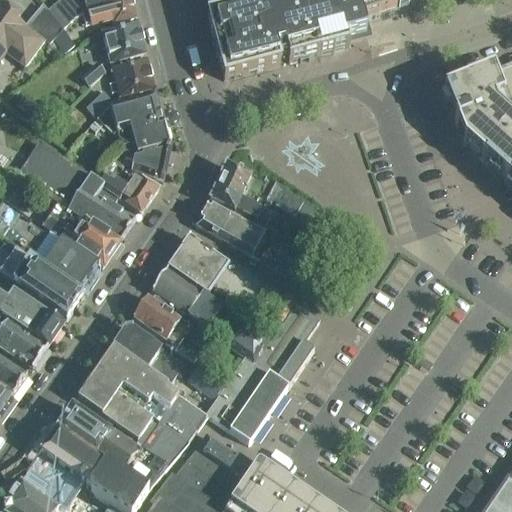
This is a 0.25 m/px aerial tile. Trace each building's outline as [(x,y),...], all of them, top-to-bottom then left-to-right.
[(44,9),(64,33),(83,15),(70,0),(64,0),(48,13),(45,9),(44,9)] [(104,0),(83,0),(87,11),(106,6),(104,0)] [(136,23),(130,0),(106,0),(109,8),(88,13),(90,21),(85,22),(86,28),(111,21),(113,29),(136,23)] [(288,66),(349,50),(347,43),(366,38),(363,25),(412,8),(409,0),(233,0),(237,13),(207,21),(213,45),(216,59),(217,59),(223,84),(280,69),(279,64),(287,62),(288,66)] [(27,30),(12,20),(14,17),(0,6),(0,63),(4,58),(25,73),(46,45),(50,48),(64,33),(44,9),(27,30)] [(110,69),(145,59),(137,27),(102,37),(110,69)] [(63,58),(76,49),(68,36),(54,45),(63,58)] [(119,103),(154,94),(147,64),(111,73),(119,103)] [(89,90),(104,76),(96,67),(81,81),(89,90)] [(465,148),(511,190),(511,69),(446,95),(465,148)] [(111,110),(114,107),(104,96),(86,112),(97,124),(111,110)] [(23,97),(15,108),(32,121),(40,110),(23,97)] [(94,137),(102,129),(112,139),(113,137),(112,133),(127,130),(135,159),(170,151),(155,98),(111,110),(97,124),(89,132),(94,137)] [(104,191),(101,188),(41,147),(19,179),(60,206),(120,248),(140,219),(102,194),(104,191)] [(170,151),(135,159),(133,168),(131,176),(163,187),(170,151)] [(209,206),(265,235),(273,218),(255,209),(258,202),(269,207),(271,205),(295,220),(297,217),(314,228),(320,218),(278,193),(279,192),(266,184),(264,188),(226,171),(209,206)] [(102,194),(140,219),(158,193),(134,179),(125,191),(106,179),(101,188),(104,191),(102,194)] [(111,261),(120,248),(60,206),(52,220),(111,261)] [(273,239),(265,235),(209,206),(196,231),(259,266),(273,239)] [(84,300),(100,276),(98,275),(99,274),(5,207),(0,214),(0,240),(39,268),(37,270),(81,300),(82,299),(84,300)] [(102,275),(111,261),(52,220),(43,233),(102,275)] [(354,256),(360,245),(347,238),(341,248),(354,256)] [(283,328),(296,310),(265,288),(234,268),(234,269),(228,270),(188,243),(167,274),(207,301),(213,292),(217,294),(214,298),(243,318),(251,306),(283,328)] [(66,325),(82,302),(36,270),(36,269),(15,255),(0,276),(0,277),(14,288),(14,289),(66,325)] [(304,288),(317,268),(302,259),(289,279),(304,288)] [(188,325),(210,341),(221,348),(238,325),(167,275),(152,296),(187,321),(189,323),(188,325)] [(0,320),(47,353),(63,330),(13,295),(7,304),(0,299),(0,320)] [(203,350),(210,341),(188,325),(185,329),(147,303),(133,324),(192,366),(203,350)] [(244,363),(205,420),(249,450),(314,355),(304,348),(320,326),(296,310),(283,328),(270,346),(241,326),(225,350),(244,363)] [(0,354),(31,376),(47,354),(0,321),(0,354)] [(182,372),(127,332),(113,353),(167,391),(166,393),(167,394),(182,372)] [(187,448),(205,420),(167,394),(166,393),(167,391),(113,353),(77,404),(137,446),(135,450),(168,472),(187,448)] [(0,395),(12,404),(27,383),(0,364),(0,395)] [(214,404),(224,391),(196,371),(187,384),(214,404)] [(0,419),(12,404),(0,395),(0,419)] [(108,438),(72,413),(57,434),(148,497),(167,474),(110,435),(108,438)] [(94,511),(78,501),(86,490),(95,496),(94,498),(114,511),(137,511),(147,498),(56,435),(23,483),(65,511),(94,511)] [(227,511),(254,474),(206,441),(154,511),(227,511)] [(511,511),(511,479),(489,511),(511,511)] [(307,511),(265,483),(245,511),(307,511)] [(58,511),(21,486),(3,511),(58,511)]
